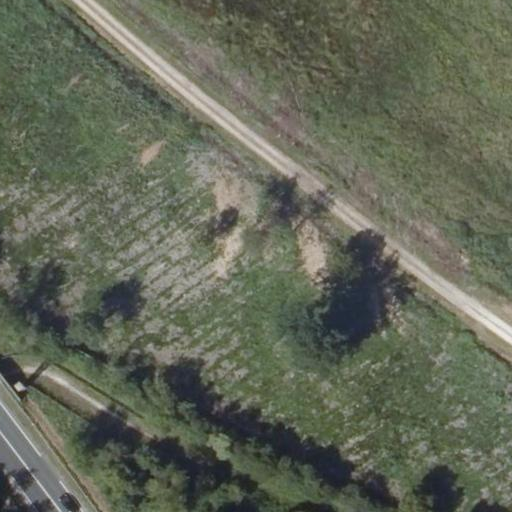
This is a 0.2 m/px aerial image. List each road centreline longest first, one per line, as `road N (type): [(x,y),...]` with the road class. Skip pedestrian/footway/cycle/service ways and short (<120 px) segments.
road 1 (track): [(138,0),(378,206),(511,295)]
road 2 (track): [(353,511),(295,486),(147,449),(35,374),(0,379)]
